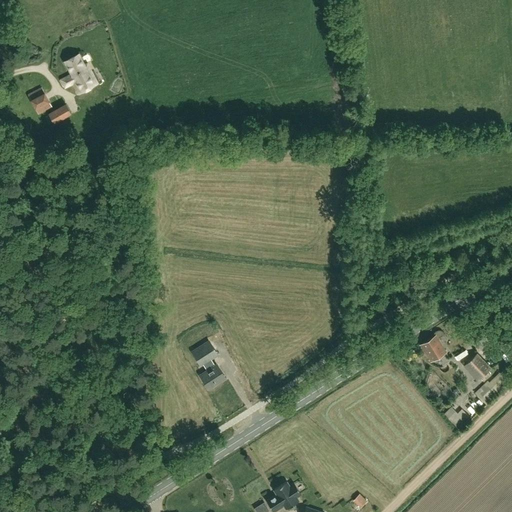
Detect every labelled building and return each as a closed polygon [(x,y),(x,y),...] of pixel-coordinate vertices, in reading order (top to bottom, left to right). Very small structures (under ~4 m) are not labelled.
[(77,93),(97,83),(89,66),(86,67),(79,54),(64,62),(71,75),(61,79),(66,87),(72,84),(77,93)] [(39,114),(51,107),(41,88),(29,94),(39,114)] [(54,124),(72,113),(66,103),(48,114),(54,124)] [(488,330),(483,333),(489,343),(494,341),(488,330)] [(431,361),(446,352),(435,335),(421,344),(431,361)] [(219,379),(224,376),(217,364),(215,366),(210,359),(218,354),(209,341),(192,352),(201,365),(203,364),(207,371),(200,375),(209,389),(221,381),(219,379)] [(465,365),(478,379),(489,368),(476,354),(465,365)] [(490,382),(488,380),(475,392),(486,404),(511,380),(511,363),(507,368),(506,367),(490,382)] [(452,422),(461,417),(455,407),(447,412),(452,422)] [(296,497),(301,494),(294,483),(289,486),(286,482),(280,485),(274,489),(277,494),(266,501),(273,511),(284,505),(286,508),(298,501),(296,497)] [(355,501),(363,508),(369,501),(362,494),(355,501)]
